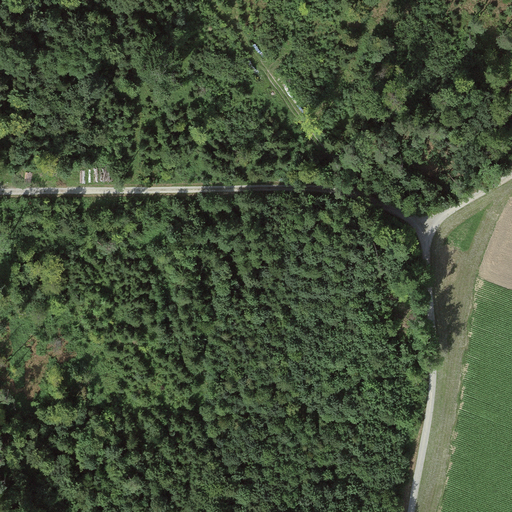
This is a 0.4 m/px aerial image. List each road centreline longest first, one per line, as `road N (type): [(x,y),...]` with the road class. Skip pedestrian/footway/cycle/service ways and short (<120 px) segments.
road 1 (track): [(426,246),(411,220),(348,191),(0,192)]
road 2 (track): [(511,176),(440,217),(426,246),(434,369),(412,511)]
